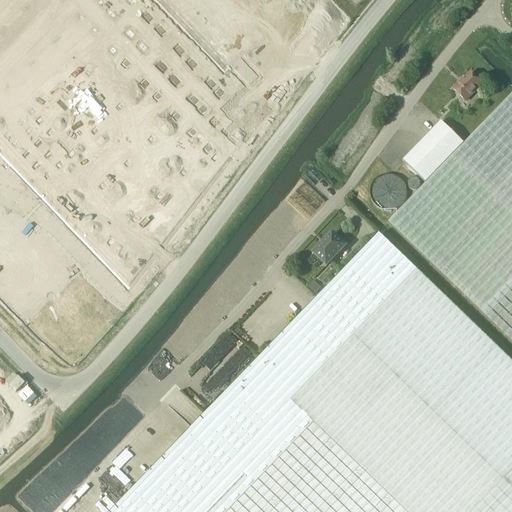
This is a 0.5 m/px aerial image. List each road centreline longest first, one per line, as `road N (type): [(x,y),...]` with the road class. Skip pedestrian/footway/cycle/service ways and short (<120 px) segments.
road 1 (residential): [(143,411),(347,185),(485,10)]
road 2 (unclassified): [(385,0),(173,279),(65,396)]
